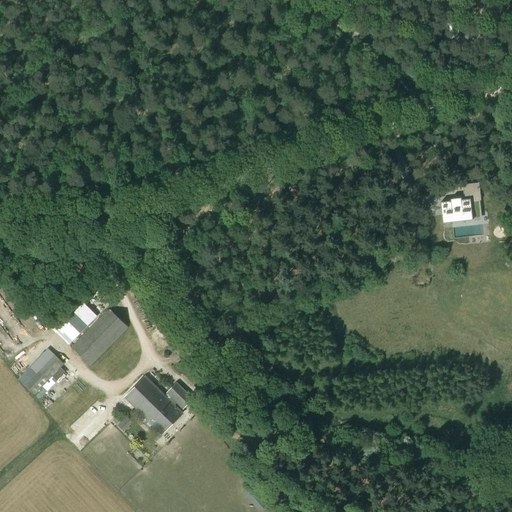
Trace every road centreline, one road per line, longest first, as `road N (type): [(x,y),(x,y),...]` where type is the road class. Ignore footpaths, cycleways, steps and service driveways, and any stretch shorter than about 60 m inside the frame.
road 1 (track): [(111,223),(106,235),(301,511)]
road 2 (track): [(432,113),(111,223)]
road 3 (track): [(511,485),(248,438)]
road 4 (track): [(432,113),(286,0)]
road 5 (unknown): [(443,109),(309,0)]
